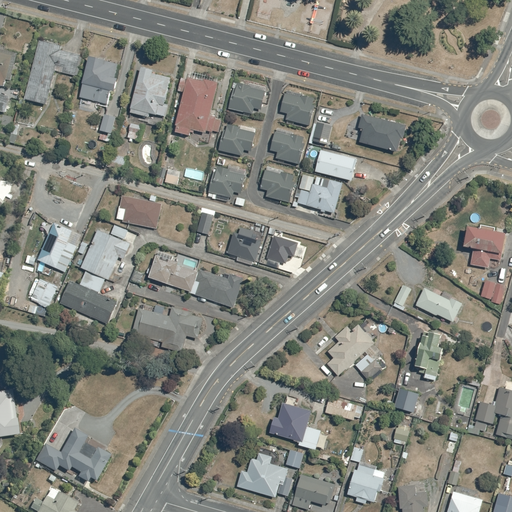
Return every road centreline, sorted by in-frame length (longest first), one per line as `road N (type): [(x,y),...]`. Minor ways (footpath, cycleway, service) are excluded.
road 1 (secondary): [(148,499),(232,364),(472,139)]
road 2 (residential): [(62,0),(467,105)]
